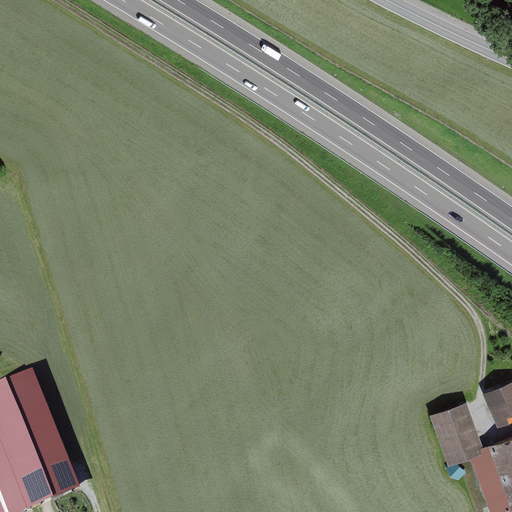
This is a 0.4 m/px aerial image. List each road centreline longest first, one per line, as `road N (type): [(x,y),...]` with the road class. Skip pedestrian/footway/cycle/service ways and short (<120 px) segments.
road 1 (track): [(53,0),(307,160),(469,298),(481,311),(480,389),(493,433),(511,427)]
road 2 (motorway): [(121,0),(511,254)]
road 3 (motorway): [(511,218),(177,0)]
road 4 (primary): [(386,0),(511,59)]
